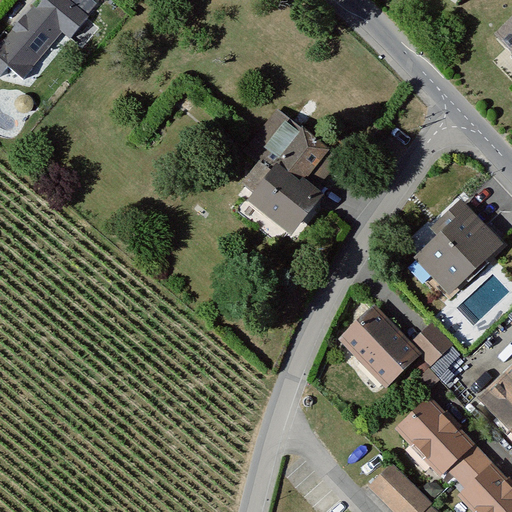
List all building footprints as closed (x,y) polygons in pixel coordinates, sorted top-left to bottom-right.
[(89,16),(69,0),(43,0),(38,7),(34,3),(0,44),(0,73),(7,65),(23,78),(61,31),(71,40),(89,16)] [(511,18),(494,36),(511,54),(511,18)] [(329,148),(287,117),(264,148),(280,160),(248,202),(294,237),(326,195),(305,179),(329,148)] [(504,242),(460,197),(446,210),(451,215),(410,255),(448,295),(504,242)] [(421,352),(373,302),(339,335),(386,385),(421,352)] [(511,362),(476,397),(511,433),(511,362)] [(474,444),(428,396),(394,427),(441,476),(474,444)] [(440,511),(390,462),(366,486),(392,511),(440,511)] [(511,511),(511,486),(490,464),(458,494),(474,511),(511,511)]
